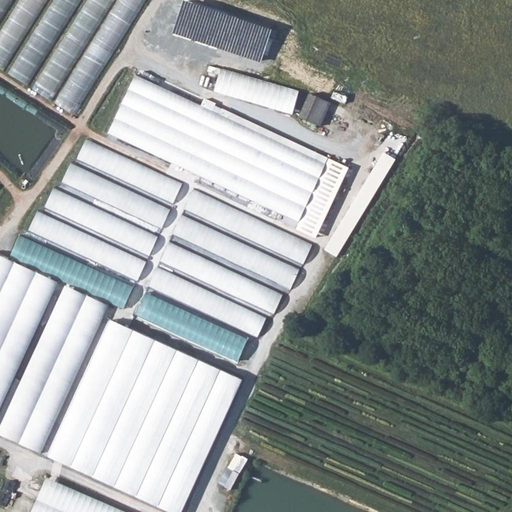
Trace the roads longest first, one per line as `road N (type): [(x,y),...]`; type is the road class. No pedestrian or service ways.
road 1 (unclassified): [(204,511),(262,356),(353,164)]
road 2 (unknown): [(339,150),(130,46)]
road 3 (unknown): [(0,444),(153,511)]
road 4 (unknown): [(86,118),(0,239)]
road 5 (track): [(159,0),(86,118)]
